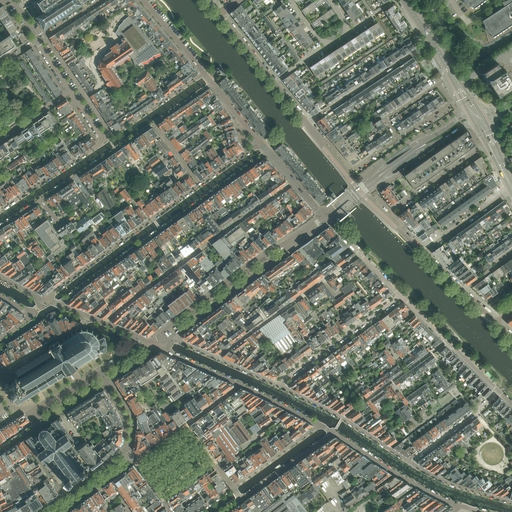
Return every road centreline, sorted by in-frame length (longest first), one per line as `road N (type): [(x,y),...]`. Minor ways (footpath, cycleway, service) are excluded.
road 1 (residential): [(58,304),(267,154)]
road 2 (residential): [(199,187),(43,302)]
road 3 (residential): [(360,252),(215,357)]
road 4 (residential): [(158,348),(319,425)]
road 5 (residential): [(491,145),(391,214),(422,252)]
road 6 (residential): [(292,239),(166,327)]
road 7 (residential): [(409,461),(276,384)]
road 8 (residential): [(173,335),(292,239)]
road 9 (residential): [(276,384),(400,295)]
road 10 (residential): [(306,123),(430,41)]
road 11 (residential): [(220,13),(306,123)]
road 12 (residential): [(498,391),(400,295)]
road 13 (residential): [(103,142),(0,210)]
road 14 (residential): [(203,73),(103,142)]
